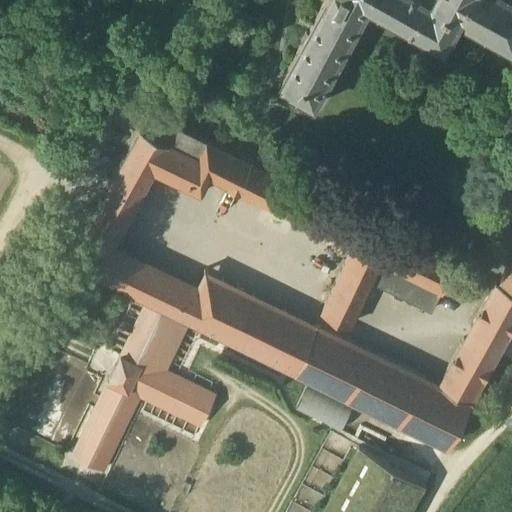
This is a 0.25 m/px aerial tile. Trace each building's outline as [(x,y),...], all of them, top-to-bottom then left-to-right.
[(443,49),(457,23),(511,53),(511,1),(510,0),(325,0),(277,87),(313,107),(367,8),(443,49)] [(210,141),(150,111),(109,184),(139,201),(155,173),(203,197),(211,179),(210,141)] [(210,141),(211,179),(354,249),(323,313),(351,326),(371,284),(432,313),(439,301),(440,302),(458,264),(210,141)] [(100,199),(94,210),(66,259),(111,282),(126,253),(112,246),(130,216),(100,199)] [(149,300),(174,313),(296,372),(319,327),(206,271),(198,288),(126,253),(111,282),(149,300)] [(511,260),(499,284),(511,291),(511,260)] [(439,387),(471,403),(511,326),(511,291),(499,284),(496,281),(439,387)] [(147,367),(174,313),(149,300),(82,437),(107,449),(134,394),(184,418),(197,392),(147,367)] [(471,403),(439,387),(319,327),(296,372),(448,445),(471,403)] [(366,511),(393,460),(357,442),(321,511),(366,511)]
